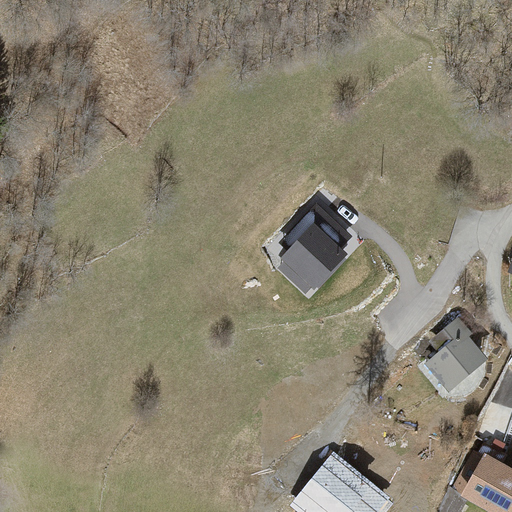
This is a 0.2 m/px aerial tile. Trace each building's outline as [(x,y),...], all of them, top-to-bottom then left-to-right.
[(352,237),(317,203),(279,242),(289,252),(283,258),(287,262),(281,268),(306,292),(312,285),(316,288),(349,253),(342,247),(352,237)] [(449,243),(460,207),(450,204),(439,240),(449,243)] [(473,334),(460,317),(431,340),(442,353),(429,364),(450,389),(487,359),(469,337),(473,334)] [(504,511),(511,499),(511,470),(485,455),(483,457),(474,452),(455,485),(466,492),(464,494),(495,511),(504,511)] [(374,511),(386,498),(333,456),(295,503),(305,511),(374,511)]
